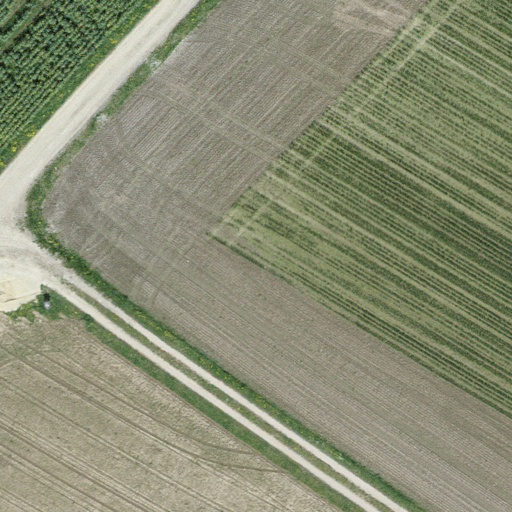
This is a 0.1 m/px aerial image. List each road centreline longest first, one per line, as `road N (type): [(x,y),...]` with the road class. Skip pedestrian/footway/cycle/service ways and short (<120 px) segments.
road 1 (track): [(381,511),(0,236)]
road 2 (track): [(0,208),(187,0)]
